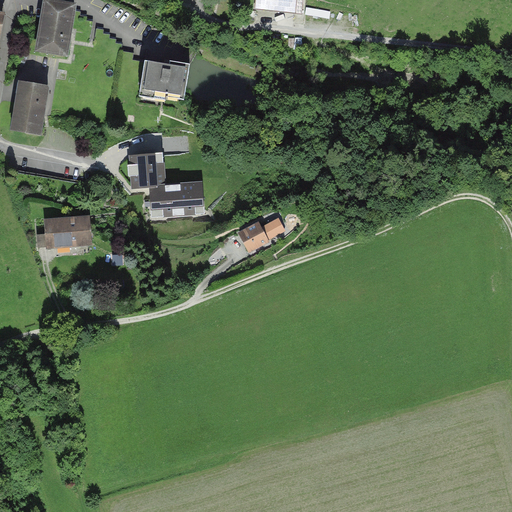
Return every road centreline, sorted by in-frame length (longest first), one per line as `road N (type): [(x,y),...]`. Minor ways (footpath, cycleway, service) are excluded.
road 1 (track): [(511,226),(497,205),(474,195),(450,198),(190,304),(42,332)]
road 2 (track): [(511,57),(236,26),(168,0)]
road 3 (track): [(88,511),(42,332)]
